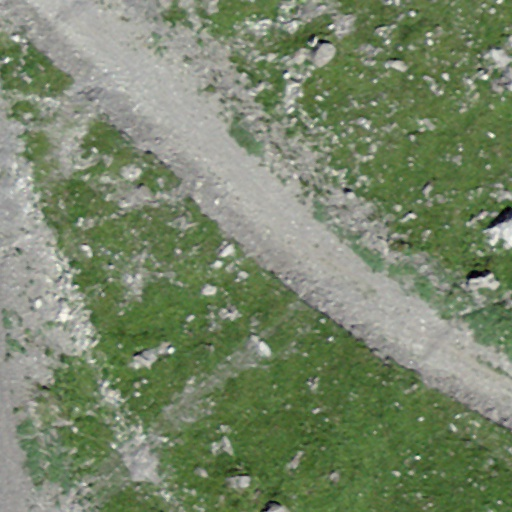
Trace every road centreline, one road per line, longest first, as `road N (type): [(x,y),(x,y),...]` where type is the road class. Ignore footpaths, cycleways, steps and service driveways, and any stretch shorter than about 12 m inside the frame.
road 1 (track): [(511,374),(337,262),(72,0)]
road 2 (track): [(0,377),(20,511)]
